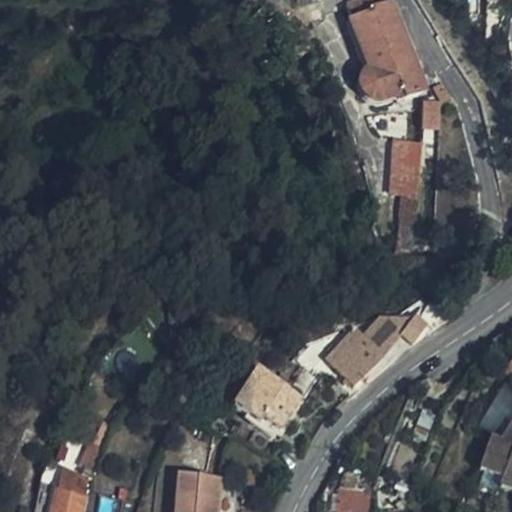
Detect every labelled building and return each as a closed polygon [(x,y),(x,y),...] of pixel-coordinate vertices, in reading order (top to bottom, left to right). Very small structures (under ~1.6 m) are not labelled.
[(391,4),(388,0),(368,0),(347,9),(352,25),(374,79),(368,80),(366,82),(363,85),(362,89),(363,92),(363,96),(365,99),(369,101),(374,103),(379,103),(383,101),(389,100),(392,98),(396,97),(399,95),(401,94),(404,102),(425,94),(414,63),(408,65),(398,37),(403,34),(395,13),(391,4)] [(374,79),(352,25),(347,27),(365,75),(361,76),(356,82),(355,91),(357,98),(361,104),(365,107),(369,109),(377,110),(396,102),(398,105),(404,102),(401,94),(399,95),(396,97),(392,98),(389,100),(383,101),(379,103),(374,103),(369,101),(365,99),(363,96),(363,92),(362,89),(363,85),(366,82),(368,80),(374,79)] [(414,63),(403,34),(398,37),(408,65),(414,63)] [(420,173),(422,147),(388,143),(386,171),(420,173)] [(417,203),(420,173),(386,171),(383,200),(387,201),(417,203)] [(414,229),(417,203),(387,201),(387,229),(399,229),(414,229)] [(412,255),(414,229),(399,229),(398,254),(412,255)] [(387,356),(400,339),(413,323),(393,317),(382,322),(367,322),(344,339),(347,342),(361,355),(374,344),(387,356)] [(400,339),(412,348),(429,329),(413,323),(400,339)] [(157,355),(161,361),(175,346),(169,341),(157,355)] [(354,388),(387,356),(374,344),(361,355),(347,342),(324,366),(339,378),(340,376),(354,388)] [(511,364),(504,378),(511,383),(511,424),(501,442),(491,439),(479,472),(502,482),(500,490),(511,494),(511,364)] [(302,401),(286,390),(272,382),(257,373),(233,410),(259,426),(263,421),(281,432),(302,401)] [(272,382),(286,390),(291,384),(278,374),(272,382)] [(511,399),(499,394),(484,429),(502,436),(511,410),(511,399)] [(69,455),(58,451),(55,462),(65,466),(69,455)] [(94,482),(102,459),(91,453),(81,477),(94,482)] [(52,511),(80,511),(83,500),(87,484),(82,482),(77,480),(75,478),(61,473),(52,511)] [(370,511),(371,507),(372,494),(364,493),(366,480),(349,475),(340,490),(339,497),(338,511),(370,511)] [(178,478),(174,511),(217,511),(220,483),(178,478)] [(402,511),(407,511),(411,495),(398,491),(396,499),(403,500),(399,507),(401,511),(402,511)] [(80,511),(85,511),(88,501),(83,500),(80,511)]
